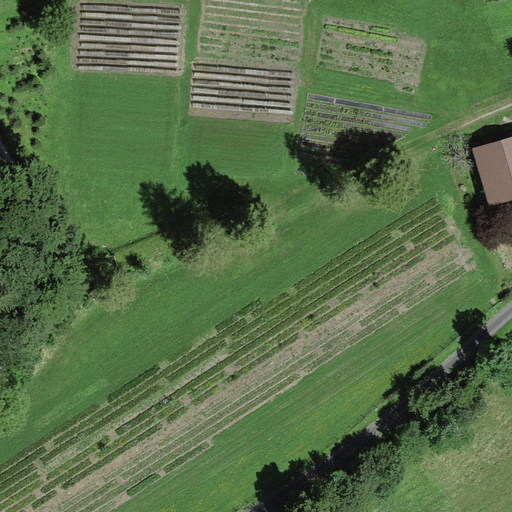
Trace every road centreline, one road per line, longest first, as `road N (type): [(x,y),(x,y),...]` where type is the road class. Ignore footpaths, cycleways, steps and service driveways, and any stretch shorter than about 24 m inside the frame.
road 1 (track): [(248,511),(411,401),(511,314)]
road 2 (track): [(0,164),(42,249),(42,292),(0,350)]
